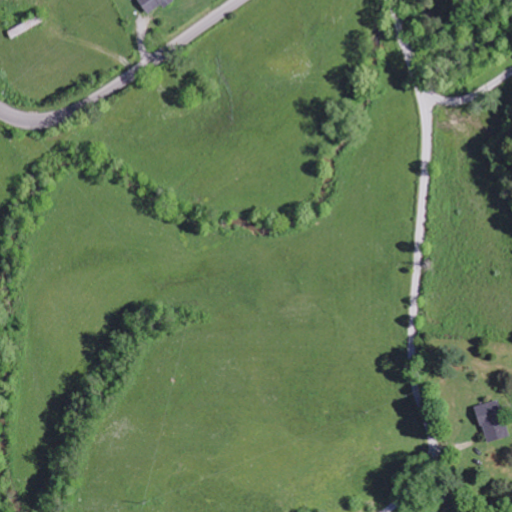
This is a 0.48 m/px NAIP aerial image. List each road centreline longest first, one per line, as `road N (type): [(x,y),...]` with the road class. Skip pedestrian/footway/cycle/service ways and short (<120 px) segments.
road 1 (residential): [(390,0),(425,112),(412,367),(432,446),(426,469),(387,511)]
road 2 (residential): [(0,110),(31,122),(68,114),(240,0)]
